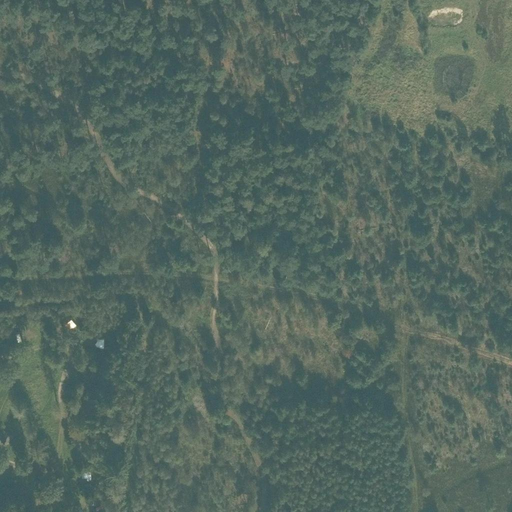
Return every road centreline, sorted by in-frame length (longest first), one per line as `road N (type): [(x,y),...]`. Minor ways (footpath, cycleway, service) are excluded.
road 1 (track): [(214,279),(214,249),(190,222),(122,184),(84,114),(0,72)]
road 2 (track): [(214,279),(211,388),(268,486),(261,511)]
road 3 (track): [(214,279),(0,279)]
